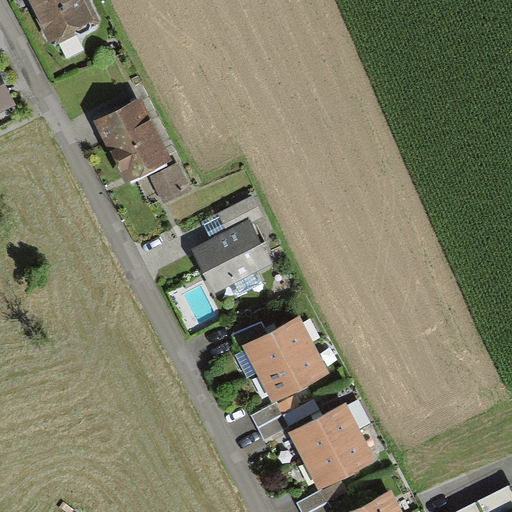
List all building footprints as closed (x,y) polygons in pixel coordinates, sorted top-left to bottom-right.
[(86,0),(26,0),(49,44),(97,20),(86,0)] [(0,112),(15,105),(1,77),(0,75),(0,112)] [(141,90),(93,114),(126,177),(173,152),(141,90)] [(178,159),(150,173),(164,201),(192,187),(178,159)] [(227,225),(191,243),(214,288),(273,258),(254,220),(265,214),(253,192),(219,209),(227,225)] [(239,345),(244,343),(272,395),(330,367),(300,309),(266,325),(262,320),(233,332),(239,345)] [(294,393),(277,402),(282,412),(299,403),(294,393)] [(314,395),(299,403),(282,412),(289,426),(321,409),(314,395)] [(321,409),(289,426),(319,483),(376,453),(346,396),(321,409)] [(277,402),(276,400),(251,412),(264,438),(289,426),(282,412),(277,402)] [(511,511),(511,477),(444,511),(511,511)] [(407,511),(392,483),(336,511),(407,511)] [(334,511),(322,487),(297,500),(303,511),(334,511)]
